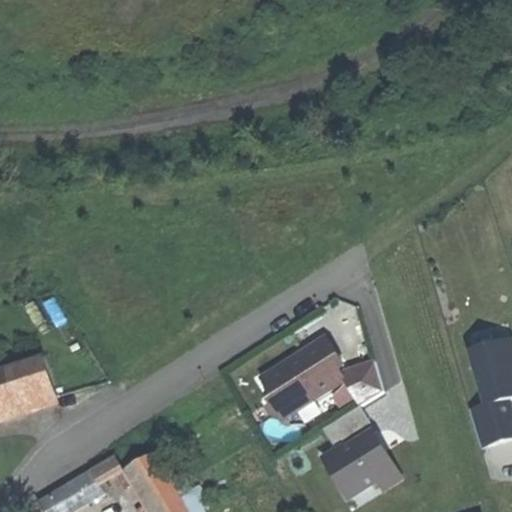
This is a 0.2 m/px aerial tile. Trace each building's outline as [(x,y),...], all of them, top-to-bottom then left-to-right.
[(329,337),(261,379),(269,390),(267,400),(282,428),(347,385),(363,409),(389,393),(379,361),(350,370),(329,337)] [(511,340),(473,351),(487,403),(473,407),(485,449),(511,442),(511,340)] [(0,414),(59,395),(47,357),(0,372),(0,414)] [(378,427),(325,460),(354,507),(407,473),(378,427)] [(187,511),(154,455),(125,472),(149,511),(187,511)] [(102,486),(125,472),(116,458),(94,473),(102,486)] [(102,486),(94,473),(40,506),(43,511),(78,511),(107,494),(102,486)]
